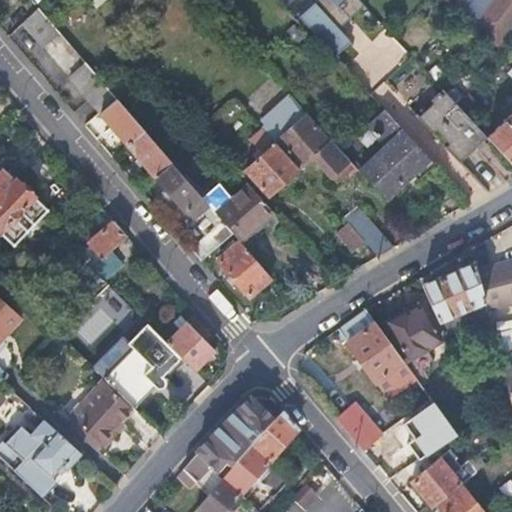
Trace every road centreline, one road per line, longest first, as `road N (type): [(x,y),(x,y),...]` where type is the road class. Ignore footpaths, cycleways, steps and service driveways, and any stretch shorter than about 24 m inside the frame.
road 1 (residential): [(0,60),(261,359)]
road 2 (residential): [(511,202),(328,310),(261,359)]
road 3 (residential): [(261,359),(114,511)]
road 4 (residential): [(261,359),(393,511)]
